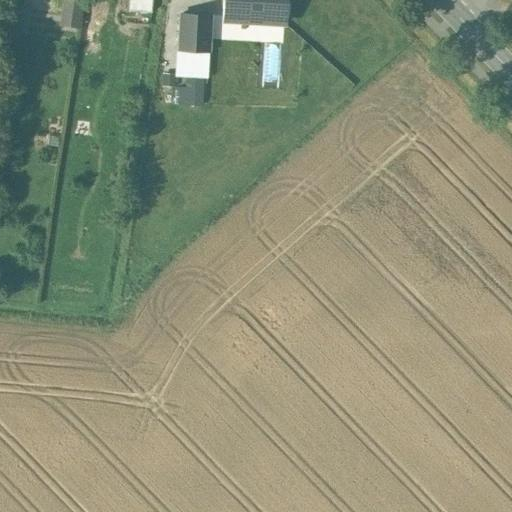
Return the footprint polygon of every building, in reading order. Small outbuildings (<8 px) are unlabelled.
[(80,0),(64,0),(61,24),(77,26),(80,0)] [(152,0),(123,0),(123,9),(151,12),(152,0)] [(286,0),(223,0),(222,23),(284,27),(286,0)] [(212,14),(178,12),(176,51),(209,53),(212,14)] [(184,86),(178,86),(177,103),(202,105),(203,79),(184,78),(184,86)]
